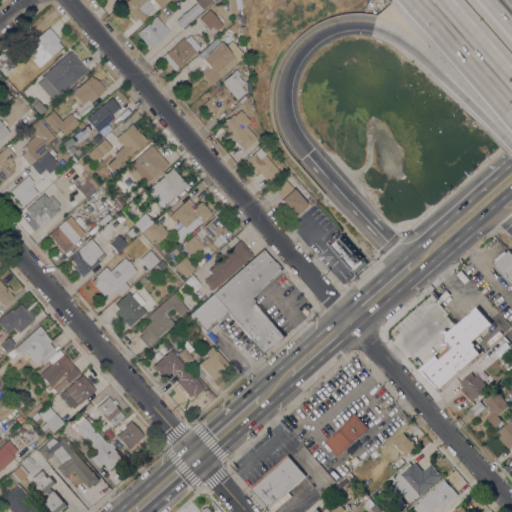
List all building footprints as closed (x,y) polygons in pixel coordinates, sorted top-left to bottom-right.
[(125,0),(147,0),(151,4),(154,1),(153,0),(168,0),(160,8),(159,6),(141,22),(135,15),(133,17),(121,4),(125,0)] [(203,9),(182,27),(176,20),(189,9),(188,8),(196,2),(194,0),(211,0),(202,8),(203,9)] [(240,0),(241,8),(234,9),(234,10),(229,10),(228,0),(240,0)] [(222,23),(212,33),(199,18),(209,9),(222,23)] [(150,48),(136,32),(156,15),(169,31),(150,48)] [(233,31),(229,27),(238,19),(241,22),(239,24),(239,25),(233,31)] [(38,66),(32,59),(35,56),(30,50),(40,42),(36,37),(48,26),(59,39),(57,40),(62,46),(38,66)] [(174,70),(162,56),(176,44),(175,43),(183,37),(184,38),(189,34),(201,47),(174,70)] [(210,85),(199,72),(207,66),(208,68),(210,67),(198,54),(217,38),(225,46),(232,40),(245,55),(210,85)] [(51,98),(36,82),(43,76),(42,74),(69,50),(86,70),(59,94),(58,92),(51,98)] [(0,69),(0,52),(2,51),(15,66),(5,75),(0,69)] [(222,81),(236,69),(240,73),(238,74),(244,81),(240,85),(246,91),(237,99),(222,81)] [(27,82),(23,86),(22,84),(18,88),(13,82),(17,78),(16,78),(20,74),(27,82)] [(90,74),(93,78),(94,77),(97,80),(98,79),(105,87),(103,89),(103,90),(90,102),(87,99),(82,104),(71,92),(72,91),(70,89),(75,85),(77,87),(90,74)] [(27,104),(23,106),(15,96),(19,93),(27,104)] [(96,131),(85,118),(98,107),(97,106),(100,104),(100,105),(102,104),(110,97),(119,107),(110,114),(115,120),(111,123),(109,120),(96,131)] [(57,125),(53,128),(43,117),(52,109),(61,120),(69,112),(78,122),(64,134),(57,125)] [(220,124),(233,113),(234,115),(240,109),(250,121),(245,125),(257,138),(243,150),(220,124)] [(54,136),(45,144),(48,147),(39,155),(39,156),(29,165),(21,155),(24,151),(21,148),(27,142),(27,141),(34,135),(28,127),(38,118),(54,136)] [(0,120),(10,132),(0,140),(0,120)] [(131,123),(146,139),(143,142),(143,141),(111,171),(106,165),(115,157),(113,155),(115,154),(114,153),(123,145),(119,141),(118,142),(117,140),(118,140),(115,137),(131,123)] [(86,133),(79,138),(75,133),(82,128),(86,133)] [(66,147),(62,142),(70,136),(74,142),(66,147)] [(94,161),(86,153),(104,138),(111,146),(94,161)] [(67,148),(72,144),(76,150),(71,153),(67,148)] [(141,187),(124,167),(151,144),(163,158),(160,162),(164,167),(145,184),(141,187)] [(0,151),(6,146),(14,154),(13,155),(14,157),(11,159),(13,163),(9,166),(14,171),(1,182),(0,180),(0,151)] [(280,172),(268,183),(260,173),(258,170),(255,173),(244,160),(260,147),(265,153),(264,154),(272,162),(280,172)] [(47,151),(58,164),(42,177),(39,174),(31,165),(47,151)] [(82,164),(86,160),(92,167),(87,171),(82,164)] [(186,184),(165,203),(160,197),(156,200),(146,189),(171,167),(186,184)] [(75,186),(79,182),(81,185),(86,180),(83,177),(88,173),(98,186),(85,197),(77,187),(75,186)] [(27,175),(32,181),(31,182),(33,185),(32,186),(37,192),(22,205),(9,191),(27,175)] [(307,204),(293,217),(284,207),(285,206),(279,199),(281,197),(272,187),(283,177),(307,204)] [(43,193),(48,198),(51,195),(60,205),(56,208),(58,210),(38,228),(26,214),(29,212),(25,208),(43,193)] [(114,200),(119,196),(125,203),(120,207),(114,200)] [(188,197),(195,205),(201,200),(211,212),(177,242),(173,237),(175,235),(173,233),(182,225),(176,218),(173,221),(168,215),(188,197)] [(195,233),(194,231),(201,225),(202,226),(211,218),(210,217),(218,211),(222,215),(217,220),(223,227),(221,229),(222,230),(220,232),(225,239),(216,247),(210,240),(195,253),(185,242),(195,233)] [(107,212),(110,216),(101,225),(97,221),(107,212)] [(141,231),(141,232),(132,222),(144,212),(153,222),(142,232),(141,231)] [(80,237),(63,252),(47,234),(69,215),(84,232),(79,236),(80,237)] [(156,219),(168,233),(158,242),(154,238),(150,242),(142,232),(153,222),(156,219)] [(129,234),(124,228),(129,224),(134,229),(129,234)] [(117,252),(108,243),(117,234),(126,244),(117,252)] [(327,246),(330,243),(331,245),(340,237),(339,236),(341,234),(367,262),(353,274),(327,246)] [(90,238),(105,255),(81,276),(73,267),(75,265),(68,257),(90,238)] [(203,280),(211,273),(208,270),(213,266),(212,265),(229,251),(228,250),(240,239),(252,254),(211,290),(203,280)] [(180,243),(184,247),(182,248),(184,250),(182,252),(180,250),(179,251),(176,247),(180,243)] [(149,250),(158,260),(148,269),(139,259),(149,250)] [(250,297),(284,336),(273,346),(273,345),(264,353),(227,311),(226,312),(211,295),(262,250),(272,262),(274,260),(282,270),(280,271),(250,297)] [(511,286),(493,264),(508,251),(511,255),(511,286)] [(174,265),(184,256),(195,268),(184,277),(174,265)] [(129,286),(120,295),(115,289),(105,298),(93,285),(94,284),(91,280),(95,277),(94,276),(105,266),(109,270),(124,257),(127,260),(128,260),(133,265),(132,266),(136,270),(124,281),(129,286)] [(198,268),(194,264),(200,259),(203,263),(198,268)] [(161,269),(156,265),(162,260),(166,265),(161,269)] [(138,280),(144,274),(147,278),(141,284),(138,280)] [(184,281),(192,275),(201,285),(193,292),(184,281)] [(0,281),(5,287),(7,285),(11,290),(9,292),(13,296),(3,305),(0,302),(0,281)] [(129,326),(116,311),(119,308),(115,303),(128,292),(131,294),(135,291),(144,301),(140,305),(145,311),(129,326)] [(182,302),(182,303),(188,310),(181,317),(175,309),(174,310),(171,307),(165,313),(174,323),(169,328),(168,327),(162,332),(163,333),(147,347),(138,337),(141,333),(139,331),(144,326),(149,320),(146,316),(173,292),(182,302)] [(226,312),(204,332),(188,315),(211,295),(226,312)] [(29,322),(19,331),(13,324),(12,325),(9,321),(4,315),(10,310),(11,312),(20,304),(25,310),(23,312),(25,315),(24,316),(29,322)] [(444,332),(455,322),(456,323),(475,307),(478,307),(489,319),(481,327),(485,331),(479,336),(475,332),(458,348),(444,332)] [(48,360),(48,359),(43,363),(39,359),(36,362),(25,350),(19,355),(13,348),(39,325),(44,332),(51,340),(48,342),(53,347),(53,348),(57,352),(48,360)] [(14,343),(5,351),(0,345),(0,333),(3,331),(14,343)] [(213,380),(198,363),(207,355),(204,352),(211,346),(229,365),(213,380)] [(193,357),(186,362),(177,352),(184,347),(193,357)] [(12,348),(16,353),(12,357),(7,352),(12,348)] [(170,349),(204,387),(195,395),(193,393),(189,396),(176,380),(178,378),(171,370),(165,376),(162,372),(160,374),(152,365),(170,349)] [(62,353),(79,372),(56,392),(52,387),(48,391),(45,387),(48,384),(39,373),(51,363),(48,360),(57,352),(59,350),(62,353)] [(460,389),(463,386),(458,381),(469,372),(474,377),(477,374),(488,387),(476,397),(477,398),(475,400),(474,399),(472,401),(468,397),(467,398),(462,392),(463,391),(460,389)] [(81,374),(95,389),(78,404),(78,403),(73,408),(71,406),(69,407),(58,395),(65,389),(65,388),(81,374)] [(12,397),(9,394),(15,389),(18,392),(12,397)] [(495,389),(509,405),(497,415),(502,421),(495,427),(486,416),(490,413),(487,410),(489,408),(482,400),(495,389)] [(95,407),(108,396),(112,400),(114,398),(117,402),(115,404),(120,410),(119,411),(123,415),(111,426),(95,407)] [(475,416),(469,409),(479,400),(485,407),(475,416)] [(83,408),(89,402),(92,406),(86,411),(83,408)] [(47,404),(63,422),(52,432),(47,426),(43,430),(40,426),(45,421),(38,412),(47,404)] [(33,406),(37,410),(29,417),(26,413),(33,406)] [(337,456),(324,442),(344,424),(343,423),(354,413),(368,429),(337,456)] [(24,419),(20,423),(16,418),(20,414),(24,419)] [(107,443),(108,442),(123,459),(110,470),(104,463),(99,467),(91,458),(97,453),(73,426),(84,417),(107,443)] [(127,448),(122,452),(111,440),(116,435),(122,429),(120,427),(124,423),(125,424),(130,420),(143,435),(127,448)] [(511,422),(511,445),(509,448),(499,437),(502,435),(498,431),(510,420),(511,422)] [(113,433),(113,435),(109,439),(103,432),(104,432),(101,430),(104,427),(107,429),(108,428),(113,433)] [(403,433),(411,441),(412,440),(415,443),(413,444),(416,447),(406,456),(405,455),(404,456),(402,454),(403,453),(393,441),(403,433)] [(74,470),(65,477),(57,467),(62,463),(53,453),(45,460),(37,450),(45,442),(45,443),(52,437),(56,440),(57,441),(62,436),(66,441),(67,440),(73,447),(72,448),(99,479),(89,488),(74,470)] [(0,445),(8,439),(17,450),(12,454),(14,456),(3,466),(4,466),(1,468),(0,468),(0,445)] [(376,450),(379,454),(374,458),(371,454),(376,450)] [(272,511),(250,487),(287,455),(305,475),(287,491),(292,496),(274,511),(272,511)] [(20,464),(27,473),(18,481),(11,472),(20,464)] [(393,483),(401,475),(401,474),(412,464),(420,473),(431,464),(435,468),(434,469),(437,472),(438,471),(442,476),(439,478),(440,479),(435,483),(435,482),(419,496),(418,495),(409,502),(393,483)] [(50,487),(53,491),(53,490),(66,505),(58,511),(49,511),(43,505),(52,498),(47,492),(43,496),(39,491),(31,482),(34,480),(32,477),(40,469),(47,478),(49,476),(51,478),(50,478),(52,480),(55,483),(50,487)] [(440,510),(437,507),(431,511),(429,511),(428,511),(427,511),(417,511),(414,508),(420,502),(420,501),(432,489),(433,490),(442,482),(442,481),(444,479),(450,486),(451,486),(458,494),(440,510)] [(12,511),(1,499),(15,486),(18,489),(19,488),(29,500),(39,511),(12,511)] [(323,511),(320,508),(327,502),(331,507),(337,501),(344,509),(340,511),(323,511)] [(364,511),(363,511),(359,508),(366,502),(370,506),(364,511)]
